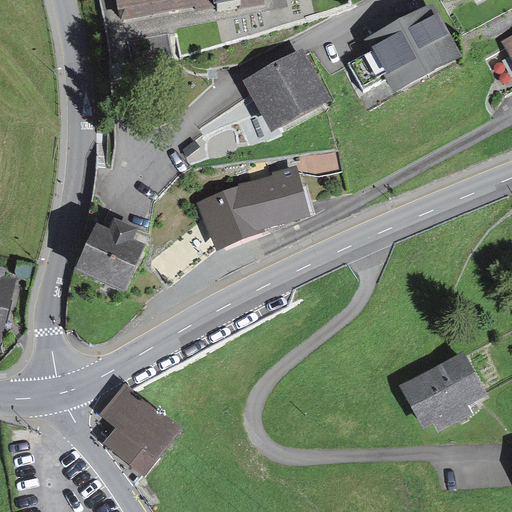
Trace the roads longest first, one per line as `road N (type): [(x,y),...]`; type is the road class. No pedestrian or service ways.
road 1 (tertiary): [(59,392),(279,277),(511,178)]
road 2 (residential): [(59,392),(51,301),(81,134),(66,0)]
road 3 (residential): [(388,0),(212,97),(189,119),(131,211)]
road 4 (unclassified): [(135,511),(59,392)]
